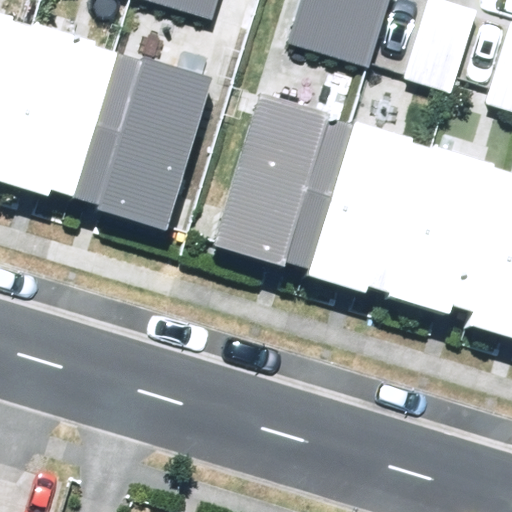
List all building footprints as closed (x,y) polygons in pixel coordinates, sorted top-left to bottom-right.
[(129,0),(211,24),(218,0),(129,0)] [(365,69),(385,0),(295,0),(282,44),(365,69)] [(460,0),(422,0),(399,79),(446,92),(472,3),(460,0)] [(215,65),(0,4),(0,177),(170,226),(215,65)] [(511,14),(504,13),(478,102),(511,111),(511,14)] [(511,161),(253,82),(208,230),(511,323),(511,161)]
